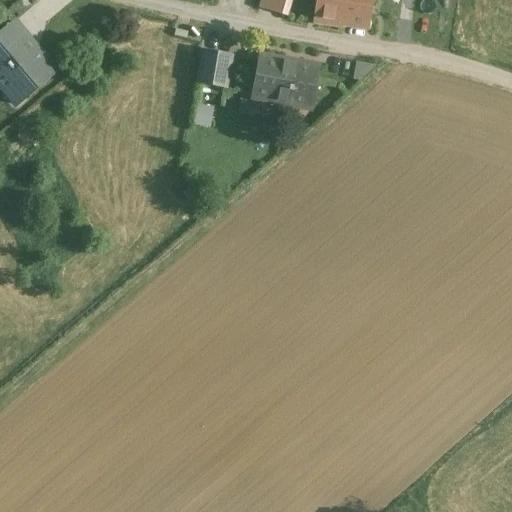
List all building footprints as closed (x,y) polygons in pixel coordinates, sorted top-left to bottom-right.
[(260,0),(259,10),(277,13),(279,0),(260,0)] [(305,0),(303,17),(364,26),(367,0),(305,0)] [(15,23),(4,31),(16,46),(22,41),(27,37),(15,23)] [(4,31),(0,34),(0,59),(16,46),(4,31)] [(27,37),(22,41),(33,53),(37,50),(27,37)] [(56,71),(37,50),(33,53),(22,41),(16,46),(0,59),(0,87),(5,93),(11,88),(23,100),(56,71)] [(230,56),(202,52),(197,84),(225,88),(230,56)] [(318,66),(259,55),(251,99),(310,109),(318,66)] [(375,66),(356,63),(353,79),(360,80),(375,66)] [(192,124),(209,126),(212,105),(195,103),(192,124)]
